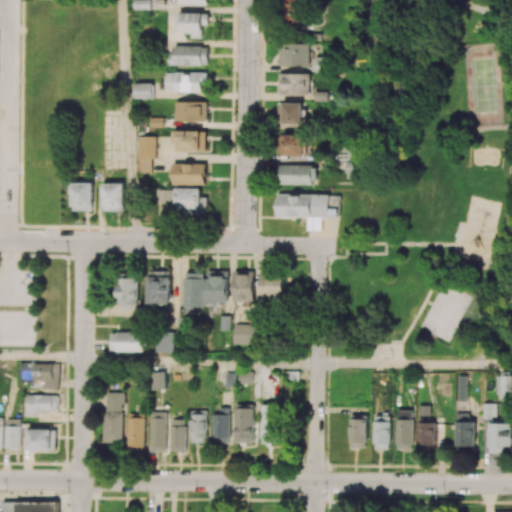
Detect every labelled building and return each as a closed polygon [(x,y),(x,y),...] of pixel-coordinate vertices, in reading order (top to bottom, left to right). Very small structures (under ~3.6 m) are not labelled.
[(151,0),(144,0),(133,0),(133,10),(151,10),(151,0)] [(305,0),(292,0),(286,0),(286,23),(304,23),(305,0)] [(182,32),(192,32),(192,38),(204,38),(204,25),(209,25),(209,13),(183,13),(182,32)] [(310,66),(309,43),(295,43),(295,48),(287,48),(287,60),(296,60),(296,66),(310,66)] [(170,65),(208,66),(209,47),(174,46),(174,54),(170,54),(170,65)] [(209,73),(167,72),(166,92),(202,92),(202,84),(209,84),(209,73)] [(309,95),(310,74),(279,73),(279,94),(309,95)] [(153,83),(136,84),(136,99),(154,99),(153,83)] [(107,167),(106,98),(78,99),(79,167),(107,167)] [(176,121),(207,122),(208,102),(177,101),(176,121)] [(303,103),(283,103),(283,125),(303,125),(303,103)] [(164,128),(164,118),(151,118),(151,128),(164,128)] [(180,151),(207,151),(207,131),(175,130),(175,143),(180,143),(180,151)] [(307,135),(283,134),(283,155),(307,156),(307,135)] [(157,137),(139,136),(139,172),(153,172),(153,159),(157,159),(157,137)] [(173,184),(207,185),(207,164),(174,163),(173,184)] [(278,184),(313,185),(314,165),(279,164),(278,184)] [(74,210),(95,211),(96,183),(75,182),(74,210)] [(126,211),(127,183),(106,183),(106,211),(126,211)] [(208,213),(208,197),(202,197),(203,188),(177,188),(176,213),(208,213)] [(174,203),(174,190),(157,189),(157,203),(174,203)] [(341,218),(341,195),(278,194),(278,218),(307,218),(306,231),(321,231),(321,218),(341,218)] [(149,304),(172,304),(172,271),(149,271),(149,304)] [(207,304),(230,304),(229,271),(207,271),(207,304)] [(234,302),(255,302),(256,272),(235,271),(234,302)] [(261,300),(285,300),(284,272),(261,272),(261,300)] [(185,307),(203,308),(204,273),(185,273),(185,307)] [(139,306),(140,278),(119,277),(119,305),(139,306)] [(257,345),(258,324),(235,324),(234,344),(257,345)] [(112,332),(113,352),(147,351),(147,331),(112,332)] [(176,332),(158,332),(158,352),(176,352),(176,332)] [(59,388),(59,364),(21,363),(20,381),(32,382),(32,388),(59,388)] [(167,390),(166,372),(153,373),(154,390),(167,390)] [(252,383),(252,372),(238,372),(238,383),(252,383)] [(226,387),(236,387),(237,373),(226,373),(226,387)] [(458,401),(468,401),(468,375),(457,376),(458,401)] [(511,375),(497,376),(498,400),(511,400),(511,375)] [(105,441),(124,441),(123,392),(104,392),(105,441)] [(28,413),(58,413),(58,395),(28,395),(28,413)] [(484,418),(498,418),(498,403),(483,404),(484,418)] [(237,443),(255,442),(254,404),(236,404),(237,443)] [(262,404),(261,443),(280,444),(280,405),(262,404)] [(231,408),(215,407),(214,443),(231,443),(231,408)] [(208,410),(191,410),(192,443),(208,442),(208,410)] [(413,450),(414,410),(397,410),(397,449),(413,450)] [(168,412),(152,412),(151,451),(167,452),(168,412)] [(457,449),(476,449),(476,421),(471,421),(471,413),(457,414),(457,449)] [(146,414),(129,414),(128,449),(145,449),(146,414)] [(368,448),(368,415),(351,415),(350,448),(368,448)] [(374,449),(391,449),(392,416),(375,416),(374,449)] [(20,449),(21,420),(7,419),(7,426),(6,426),(5,448),(20,449)] [(172,452),(186,452),(187,419),(172,419),(172,452)] [(436,420),(419,419),(419,444),(436,445),(436,420)] [(488,453),(511,453),(511,423),(489,423),(488,453)] [(57,451),(56,429),(29,429),(29,451),(57,451)] [(56,511),(56,503),(4,502),(3,511),(56,511)]
